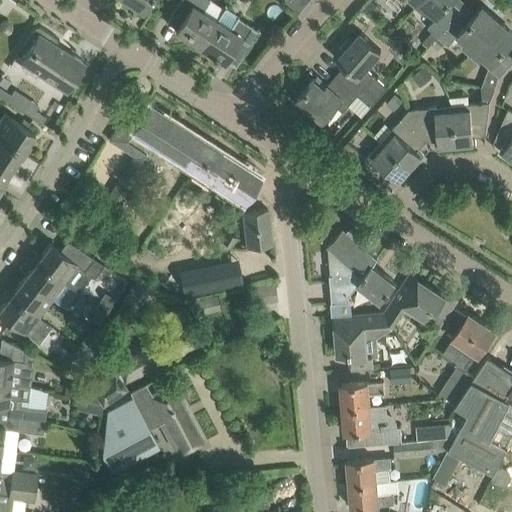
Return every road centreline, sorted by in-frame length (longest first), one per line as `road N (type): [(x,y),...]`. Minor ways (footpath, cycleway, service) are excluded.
road 1 (residential): [(319,511),(284,208),(285,179),(298,159)]
road 2 (residential): [(0,246),(43,193),(126,46)]
road 3 (residential): [(390,218),(439,162),(474,159),(511,177)]
road 4 (residential): [(234,113),(332,0)]
road 5 (residential): [(511,295),(390,218)]
road 6 (residential): [(234,113),(126,46)]
